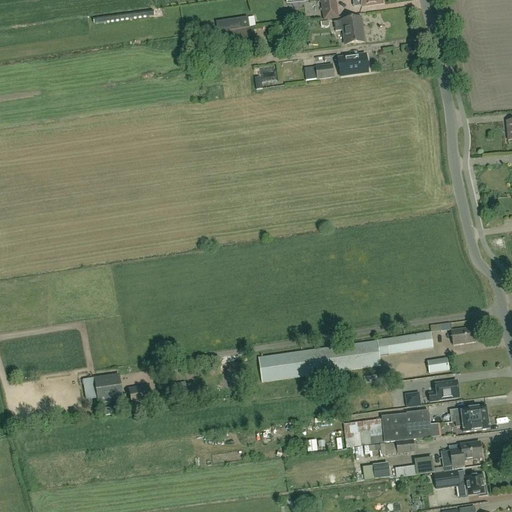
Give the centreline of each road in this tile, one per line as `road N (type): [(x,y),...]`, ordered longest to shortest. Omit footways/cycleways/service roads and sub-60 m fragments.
road 1 (unclassified): [(504,310),(177,363)]
road 2 (unclassified): [(504,310),(461,205),(425,0)]
